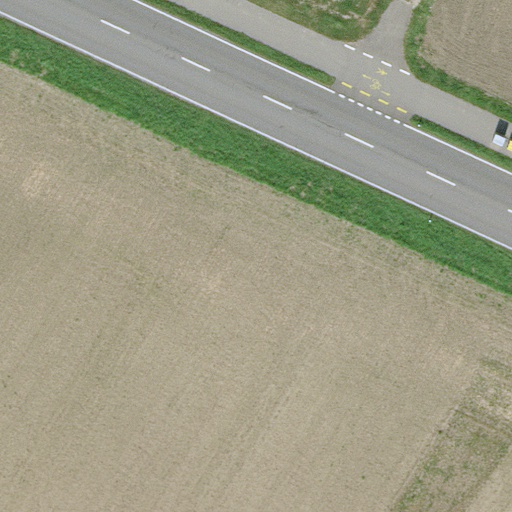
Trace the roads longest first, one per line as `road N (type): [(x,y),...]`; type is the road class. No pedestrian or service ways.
road 1 (primary): [(56,0),(511,213)]
road 2 (track): [(418,0),(351,138)]
